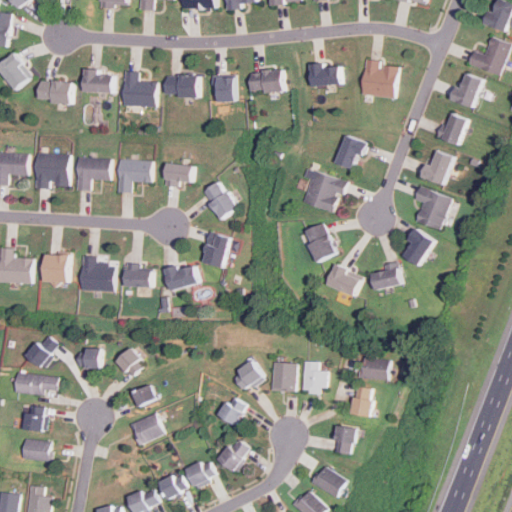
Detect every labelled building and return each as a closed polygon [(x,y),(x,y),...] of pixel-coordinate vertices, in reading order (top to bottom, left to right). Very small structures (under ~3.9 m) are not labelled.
[(13,0),(20,8),(30,0),(13,0)] [(144,0),(144,8),(156,8),(156,0),(144,0)] [(219,8),(219,0),(185,0),(185,8),(219,8)] [(246,7),(245,1),(252,0),(228,0),(230,9),(246,7)] [(499,0),(496,11),(490,10),(487,21),(511,28),(511,0),(499,0)] [(14,13),(0,11),(0,44),(11,45),(14,13)] [(503,74),(511,45),(511,41),(494,36),(488,53),(476,49),(471,63),(503,74)] [(35,75),(15,52),(0,64),(0,68),(18,89),(35,75)] [(365,94),(398,97),(401,63),(368,60),(365,94)] [(311,66),(314,85),(345,81),(343,62),(311,66)] [(102,68),(86,68),(85,91),(116,91),(117,73),(102,73),(102,68)] [(287,90),(287,69),(254,70),(254,90),(287,90)] [(159,105),(160,81),(142,80),(142,71),(127,70),(126,104),(159,105)] [(475,106),(485,79),(466,71),(455,99),(475,106)] [(213,104),(246,104),(246,82),(225,82),(225,72),(213,72),(213,104)] [(170,95),(203,95),(203,74),(170,74),(170,95)] [(76,81),(42,81),(42,100),(76,100),(76,81)] [(444,137),(461,144),(471,118),(454,112),(444,137)] [(360,154),(365,156),(370,141),(348,134),(338,163),(355,168),(360,154)] [(457,156),(437,148),(425,176),(445,184),(457,156)] [(11,173),(32,174),(33,153),(0,151),(0,183),(10,184),(11,173)] [(39,186),(72,186),(73,153),(40,153),(39,186)] [(93,189),(93,178),(114,178),(114,157),(81,156),(80,189),(93,189)] [(134,181),(155,181),(156,160),(122,158),(121,190),(134,191),(134,181)] [(182,181),(197,181),(197,163),(169,163),(169,184),(182,184),(182,181)] [(307,202),(337,212),(348,180),(317,170),(307,202)] [(241,207),(223,179),(205,190),(223,218),(241,207)] [(454,198),(423,185),(418,198),(427,202),(419,219),(441,228),(454,198)] [(340,252),(326,221),(307,231),(321,261),(340,252)] [(403,252),(421,264),(437,240),(420,228),(403,252)] [(225,266),(233,236),(212,231),(204,261),(225,266)] [(2,281),(36,283),(37,258),(18,257),(18,247),(3,246),(2,281)] [(73,254),(46,253),(46,281),(73,281),(73,254)] [(117,289),(117,261),(100,261),(100,255),(85,255),(84,289),(117,289)] [(400,261),(388,264),(389,269),(374,272),(378,288),(405,282),(400,261)] [(168,270),(173,289),(202,281),(197,262),(168,270)] [(357,295),(366,277),(337,264),(329,283),(357,295)] [(156,266),(128,266),(128,285),(156,285),(156,266)] [(60,342),(49,337),(45,344),(36,340),(28,358),(49,367),(60,342)] [(83,367),(103,367),(104,346),(84,346),(83,367)] [(135,377),(148,363),(131,346),(118,360),(135,377)] [(390,380),(394,360),(366,356),(363,376),(390,380)] [(249,389),(266,374),(252,358),(236,373),(249,389)] [(322,361),(307,361),(307,391),(329,391),(329,370),(322,370),(322,361)] [(276,390),(299,390),(299,362),(276,362),(276,390)] [(18,392),(48,394),(48,389),(60,390),(61,375),(19,373),(18,392)] [(160,398),(153,384),(135,392),(141,406),(160,398)] [(372,416),(377,388),(359,385),(353,412),(372,416)] [(221,414),(237,425),(250,405),(233,394),(221,414)] [(49,430),(51,407),(29,405),(27,428),(49,430)] [(166,435),(160,414),(134,421),(140,442),(166,435)] [(359,428),(339,425),(335,450),(355,453),(359,428)] [(237,471),(254,448),(238,436),(221,458),(237,471)] [(55,460),(56,441),(27,438),(25,458),(55,460)] [(189,470),(198,487),(220,475),(211,458),(189,470)] [(315,481),(339,497),(350,480),(326,464),(315,481)] [(161,483),(171,499),(191,487),(181,471),(161,483)] [(30,511),(53,511),(55,496),(46,495),(47,486),(34,485),(30,511)] [(130,499),(137,511),(144,511),(163,501),(154,485),(130,499)] [(297,502),(307,511),(327,511),(331,508),(311,488),(297,502)] [(21,511),(23,493),(3,491),(0,511),(21,511)] [(99,509),(99,511),(125,511),(122,503),(99,509)]
